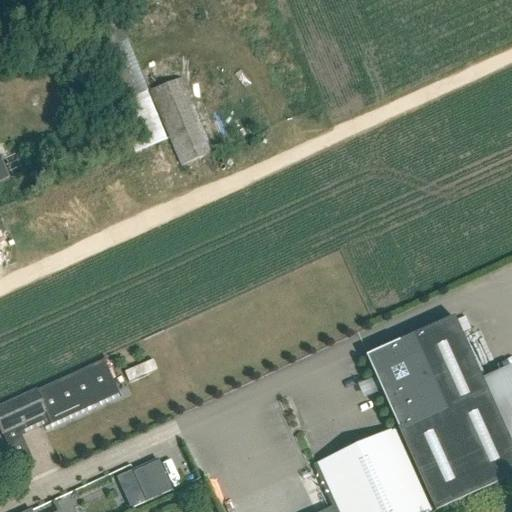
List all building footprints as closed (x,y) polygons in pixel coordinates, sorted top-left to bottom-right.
[(134,23),(137,32),(178,19),(171,0),(162,0),(155,3),(159,15),(134,23)] [(190,74),(217,151),(244,141),(232,106),(214,112),(192,50),(148,65),(156,86),(190,74)] [(180,168),(214,153),(182,79),(150,93),(180,168)] [(0,182),(10,178),(0,157),(0,182)] [(331,508),(321,511),(435,511),(511,477),(511,447),(454,319),(365,359),(397,428),(312,467),(331,508)] [(36,391),(0,407),(0,431),(2,436),(45,417),(49,425),(99,403),(118,395),(103,363),(84,371),(37,393),(36,391)] [(267,423),(281,415),(276,406),(262,413),(267,423)] [(282,419),(288,434),(284,436),(289,451),(310,443),(303,426),(319,420),(314,406),(282,419)] [(272,453),(283,448),(276,433),(265,438),(272,453)] [(172,492),(159,463),(133,474),(146,503),(172,492)]
